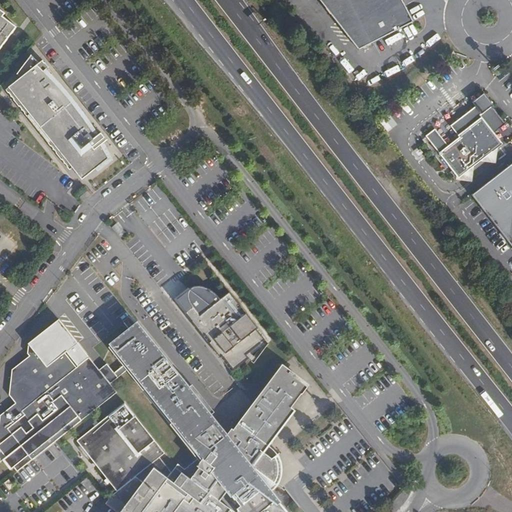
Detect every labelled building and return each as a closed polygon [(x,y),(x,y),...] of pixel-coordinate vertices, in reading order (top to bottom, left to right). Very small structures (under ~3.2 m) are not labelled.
[(320,0),(339,24),(358,49),(414,19),(404,0),(320,0)] [(0,48),(17,27),(3,16),(5,13),(0,9),(0,48)] [(58,82),(50,73),(48,75),(43,70),(48,66),(42,59),(38,62),(31,54),(18,72),(21,76),(7,88),(29,115),(32,112),(53,138),(50,141),(72,168),(76,165),(85,176),(97,165),(99,167),(114,156),(103,142),(107,139),(101,132),(96,135),(92,130),(94,128),(94,127),(83,111),(67,92),(58,82)] [(458,136),(450,143),(439,151),(458,177),(503,143),(493,131),(503,122),(490,106),(480,112),(480,115),(457,133),(458,136)] [(440,135),(431,142),(436,149),(445,142),(440,135)] [(511,165),(471,198),(511,248),(511,165)] [(91,188),(83,193),(87,198),(94,192),(91,188)] [(193,287),(180,297),(237,366),(251,355),(247,351),(269,337),(233,291),(224,297),(217,290),(207,285),(193,287)] [(79,339),(60,316),(30,340),(27,347),(29,350),(20,357),(19,371),(14,371),(13,385),(19,385),(18,399),(27,410),(10,424),(35,455),(119,388),(112,379),(120,373),(116,368),(113,365),(105,371),(101,366),(90,353),(78,363),(66,349),(79,339)] [(169,356),(141,322),(112,345),(125,361),(116,368),(120,373),(129,366),(200,454),(187,465),(181,460),(174,468),(170,474),(157,464),(147,479),(138,473),(120,487),(115,491),(134,507),(130,511),(228,511),(231,508),(235,510),(237,511),(295,511),(274,486),(280,485),(286,481),(291,476),(293,469),(293,462),(292,458),(290,454),(289,452),(285,448),(280,448),(272,442),(293,414),(290,412),(311,385),(285,364),(236,425),(234,424),(229,431),(179,368),(179,367),(169,355),(169,356)] [(108,359),(101,366),(105,371),(113,365),(108,359)] [(97,422),(79,436),(120,487),(138,473),(147,479),(157,464),(170,474),(174,468),(162,453),(167,448),(127,398),(101,419),(97,422)] [(11,474),(7,478),(12,485),(16,481),(11,474)] [(130,511),(134,507),(128,502),(119,511),(130,511)]
